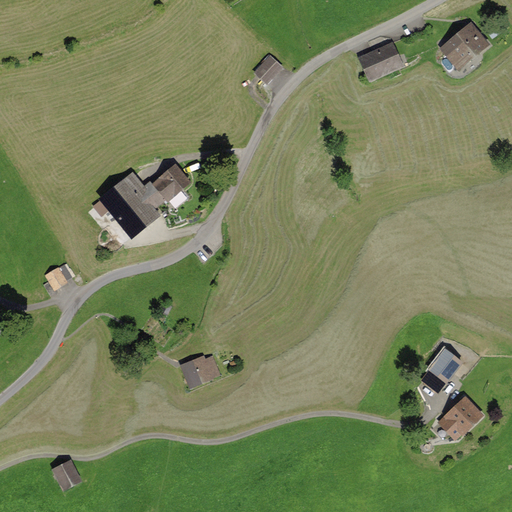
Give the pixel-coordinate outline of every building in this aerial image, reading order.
[(470,24),(438,49),(457,73),(489,49),(470,24)] [(391,44),(356,61),(367,85),(403,68),(391,44)] [(283,69),(269,55),(252,73),(267,86),(283,69)] [(190,185),(176,169),(153,188),(151,187),(144,192),(133,178),(102,203),(132,239),(157,218),(151,211),(165,200),(168,204),(190,185)] [(50,283),(46,285),(51,294),(68,284),(66,281),(73,277),(67,266),(47,277),(50,283)] [(436,394),(463,364),(447,349),(420,379),(436,394)] [(202,356),(178,365),(188,392),(213,382),(202,356)] [(484,420),(464,399),(433,427),(453,448),(484,420)] [(67,461),(48,470),(60,496),(79,487),(67,461)]
